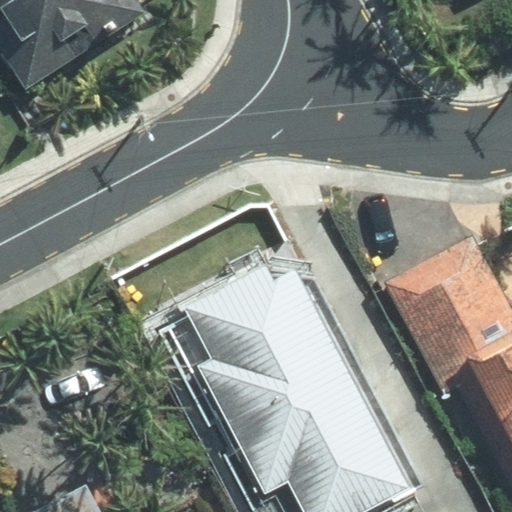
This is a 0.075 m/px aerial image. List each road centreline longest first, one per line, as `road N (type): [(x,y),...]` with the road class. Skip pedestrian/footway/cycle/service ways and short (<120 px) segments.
road 1 (residential): [(0,243),(229,120),(271,79)]
road 2 (residential): [(271,79),(420,129),(473,138),(511,130)]
